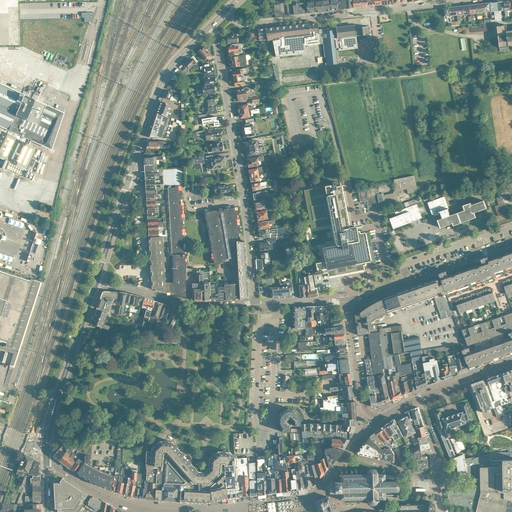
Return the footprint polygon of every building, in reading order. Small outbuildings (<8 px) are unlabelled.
[(314,0),(310,0),(311,2),(307,3),(308,13),(316,12),(314,0)] [(324,11),(322,0),(318,0),(319,2),(316,2),(317,12),(324,11)] [(331,11),(329,0),(322,0),(324,11),(331,11)] [(339,10),(337,0),(330,0),(332,11),(339,10)] [(361,7),(360,0),(353,0),(354,8),(361,7)] [(318,33),(317,23),(265,29),(266,37),(267,40),(284,37),(308,34),(311,56),(320,55),(317,33),(318,33)] [(511,29),(507,30),(506,24),(497,25),(498,39),(500,52),(509,51),(508,44),(508,42),(511,42),(511,29)] [(370,35),(369,26),(358,28),(355,29),(354,25),(335,27),(336,30),(336,31),(337,38),(370,35)] [(266,37),(265,29),(258,30),(258,36),(259,38),(266,37)] [(334,45),(334,39),(333,31),(333,30),(323,31),(323,32),(322,32),(322,33),(323,32),(324,45),(323,45),(324,58),(326,58),(326,63),(325,63),(325,66),(337,64),(335,48),(335,49),(335,45),(334,45)] [(227,44),(237,43),(236,33),(233,33),(233,35),(229,35),(229,36),(227,36),(227,37),(227,40),(226,40),(227,43),(227,44)] [(228,53),(233,53),(234,55),(239,55),(239,53),(241,53),(240,48),(242,47),(242,44),(231,45),(231,46),(228,47),(228,50),(227,51),(227,52),(227,53),(228,53)] [(198,51),(201,55),(205,60),(207,58),(208,59),(211,57),(206,49),(206,48),(205,47),(204,47),(202,49),(201,49),(200,49),(199,49),(198,50),(198,51)] [(246,55),(240,56),(231,58),(231,59),(230,59),(230,60),(231,63),(230,64),(230,66),(231,66),(231,67),(232,67),(239,66),(239,65),(241,65),(241,66),(246,65),(246,62),(246,55)] [(186,68),(182,71),(180,69),(177,72),(174,75),(177,77),(179,76),(186,75),(187,69),(191,68),(194,65),(195,66),(198,65),(196,63),(190,58),(188,60),(188,61),(187,60),(186,62),(185,63),(186,63),(185,64),(184,65),(184,66),(186,68)] [(312,64),(281,66),(283,84),(313,82),(312,64)] [(208,65),(200,66),(200,71),(203,70),(204,74),(208,74),(208,73),(214,72),(214,71),(214,69),(213,68),(213,65),(208,66),(208,65)] [(11,66),(6,77),(15,82),(18,76),(16,75),(18,69),(11,66)] [(233,76),(233,78),(243,76),(242,73),(248,72),(247,68),(234,70),(235,72),(233,72),(232,72),(232,73),(232,76),(233,76)] [(249,78),(249,77),(249,75),(243,76),(233,78),(234,82),(233,82),(234,86),(235,87),(235,86),(239,86),(242,86),(245,86),(244,81),(245,80),(245,79),(249,78)] [(203,77),(203,76),(198,77),(199,82),(204,81),(204,84),(215,83),(215,82),(216,82),(215,78),(214,76),(211,77),(210,76),(203,77)] [(0,83),(0,125),(23,136),(24,133),(25,134),(24,137),(51,149),(63,113),(0,83)] [(214,87),(214,86),(213,84),(196,87),(198,95),(215,92),(215,91),(215,90),(216,90),(216,89),(216,88),(216,87),(215,87),(214,87)] [(245,89),(236,90),(236,93),(236,94),(236,97),(237,97),(238,102),(243,101),(243,100),(247,99),(246,93),(250,93),(249,89),(245,90),(245,89)] [(172,93),(165,90),(163,98),(169,100),(173,101),(174,98),(172,97),(173,94),(172,93)] [(169,112),(171,105),(161,102),(157,113),(171,118),(174,119),(177,120),(178,121),(182,122),(181,113),(177,113),(177,116),(169,112)] [(217,113),(216,106),(202,109),(202,112),(206,111),(206,115),(217,113)] [(253,116),(252,113),(259,112),(259,109),(256,109),(239,112),(240,114),(239,114),(240,117),(240,118),(249,117),(249,116),(253,116)] [(157,113),(149,138),(165,138),(166,133),(167,131),(169,127),(169,125),(171,120),(171,118),(157,113)] [(218,120),(218,119),(217,119),(217,120),(216,120),(216,117),(201,119),(202,125),(214,123),(214,127),(219,126),(218,120)] [(253,119),(245,120),(246,125),(243,126),(242,126),(242,131),(241,131),(242,133),(243,133),(242,134),(242,136),(243,136),(243,137),(247,137),(253,136),(252,126),(254,126),(253,119)] [(211,129),(195,132),(196,136),(205,135),(206,141),(217,139),(216,138),(221,137),(220,130),(211,131),(211,129)] [(32,158),(36,148),(16,139),(17,139),(16,138),(0,130),(0,157),(6,160),(2,168),(6,170),(10,162),(27,169),(28,165),(32,167),(36,160),(32,158)] [(282,135),(274,136),(275,140),(279,140),(280,146),(284,145),(282,135)] [(246,147),(246,150),(264,147),(263,144),(257,145),(257,141),(253,141),(253,140),(248,141),(248,142),(244,143),(244,148),(246,147)] [(206,149),(207,153),(222,150),(222,152),(222,151),(223,151),(223,150),(224,150),(223,146),(222,146),(222,143),(204,146),(204,149),(206,149)] [(247,152),(246,153),(246,155),(247,155),(247,156),(259,154),(265,153),(264,150),(264,147),(246,150),(247,152)] [(213,159),(213,156),(213,155),(206,156),(194,158),(195,164),(206,162),(211,161),(212,163),(210,163),(211,168),(213,168),(213,170),(218,169),(224,168),(224,167),(227,166),(227,163),(225,163),(224,157),(223,158),(223,157),(213,159)] [(163,159),(162,156),(144,157),(144,166),(156,165),(156,160),(163,159)] [(248,163),(247,163),(248,163),(247,164),(247,166),(248,166),(248,167),(259,165),(258,161),(263,160),(263,157),(247,159),(248,163)] [(156,165),(144,166),(145,174),(162,173),(162,170),(165,170),(165,168),(157,169),(156,165)] [(262,167),(257,168),(257,169),(249,170),(249,173),(249,174),(249,175),(250,175),(250,176),(258,175),(258,172),(262,171),(262,167)] [(414,176),(394,180),(396,189),(393,192),(384,194),(383,192),(379,193),(378,186),(358,190),(360,203),(364,202),(365,204),(367,203),(368,209),(386,205),(385,204),(399,201),(397,195),(400,194),(399,191),(407,189),(408,193),(417,191),(414,176)] [(261,190),(260,186),(266,186),(266,182),(251,184),(252,188),(251,188),(251,190),(252,190),(252,191),(261,190)] [(323,186),(304,190),(311,229),(332,224),(335,239),(336,246),(322,249),(325,267),(324,267),(323,262),(321,262),(320,262),(319,263),(319,262),(318,262),(318,263),(317,263),(317,262),(317,263),(315,263),(317,271),(314,272),(315,275),(325,273),(325,272),(327,272),(328,277),(328,276),(363,270),(364,270),(363,265),(365,265),(365,262),(369,261),(366,243),(363,232),(359,233),(359,230),(356,231),(355,226),(348,228),(344,205),(343,206),(342,202),(343,202),(340,185),(336,186),(335,182),(332,182),(332,185),(324,186),(324,187),(323,186)] [(230,189),(229,189),(229,186),(224,186),(224,185),(214,187),(214,191),(220,190),(220,194),(230,192),(231,191),(231,190),(231,189),(230,189)] [(184,244),(184,235),(183,235),(182,229),(183,229),(183,220),(182,220),(181,214),(182,214),(182,205),(181,205),(180,200),(182,199),(181,191),(178,191),(178,186),(175,186),(175,188),(163,189),(164,200),(164,203),(165,206),(165,212),(165,215),(165,219),(166,223),(166,224),(166,230),(167,236),(167,242),(168,257),(168,262),(169,277),(170,292),(170,293),(171,293),(171,295),(186,299),(185,256),(185,254),(185,250),(183,250),(183,244),(184,244)] [(22,187),(18,195),(26,199),(30,191),(22,187)] [(500,193),(497,211),(505,210),(507,224),(511,222),(511,188),(502,190),(502,191),(501,191),(501,192),(500,193)] [(253,200),(265,198),(265,195),(268,194),(267,190),(257,192),(258,193),(253,194),(253,197),(252,197),(253,200)] [(476,218),(475,213),(487,208),(484,200),(483,201),(484,201),(472,205),(471,203),(463,206),(465,210),(451,215),(449,208),(447,209),(443,197),(444,197),(427,203),(428,203),(429,202),(433,214),(432,215),(433,215),(434,217),(433,217),(434,217),(441,214),(443,218),(438,220),(441,228),(453,224),(454,226),(476,218)] [(415,199),(404,203),(406,208),(417,204),(415,199)] [(256,210),(265,209),(269,208),(268,204),(267,201),(253,203),(254,209),(255,209),(255,210),(256,210)] [(422,218),(420,212),(417,204),(406,208),(396,212),(397,216),(390,219),(394,229),(413,222),(413,221),(422,218)] [(235,207),(229,208),(224,209),(222,210),(221,208),(220,209),(225,239),(230,238),(240,237),(242,236),(241,233),(240,233),(238,225),(240,225),(239,219),(237,219),(236,210),(237,210),(237,207),(235,207)] [(271,211),(271,208),(269,208),(265,209),(265,212),(255,213),(256,217),(257,217),(257,220),(257,221),(267,219),(266,215),(270,215),(270,212),(271,211)] [(225,239),(220,209),(219,209),(219,210),(217,211),(217,210),(205,212),(205,213),(206,212),(207,215),(205,215),(207,224),(208,224),(209,230),(208,230),(209,239),(210,238),(212,244),(210,245),(212,253),(213,253),(214,259),(213,259),(214,264),(226,262),(225,259),(229,258),(229,267),(236,266),(234,240),(231,240),(230,238),(225,239)] [(258,228),(258,229),(267,229),(267,224),(273,224),(273,220),(262,222),(262,223),(258,223),(258,226),(257,226),(257,228),(258,228)] [(263,231),(258,231),(259,238),(270,237),(270,238),(277,238),(276,229),(271,229),(263,230),(263,231)] [(163,242),(167,242),(167,236),(148,238),(149,248),(163,247),(163,242)] [(267,243),(259,243),(259,244),(260,251),(261,251),(268,250),(272,250),(271,246),(271,243),(275,243),(274,239),(266,240),(266,241),(267,243)] [(244,244),(244,241),(239,241),(236,241),(240,300),(242,300),(242,299),(242,297),(244,297),(244,299),(248,299),(247,296),(248,296),(247,296),(244,244)] [(164,257),(163,247),(149,248),(150,258),(164,257)] [(268,252),(268,250),(261,251),(261,253),(260,253),(260,260),(262,260),(265,260),(265,264),(271,264),(270,259),(269,259),(269,252),(268,252)] [(511,271),(511,252),(496,258),(489,260),(487,257),(484,258),(481,259),(481,261),(476,263),(477,267),(450,276),(448,277),(446,271),(439,274),(440,277),(441,277),(447,296),(456,293),(459,292),(462,291),(468,289),(471,288),(474,286),(480,284),(483,283),(486,282),(492,280),(495,279),(495,280),(496,280),(495,277),(497,276),(503,274),(506,273),(509,272),(511,271)] [(164,262),(168,262),(168,257),(164,257),(150,258),(150,268),(164,267),(164,262)] [(165,277),(164,267),(150,268),(151,278),(165,277)] [(12,348),(34,280),(0,268),(0,341),(6,344),(5,346),(12,348)] [(203,301),(203,276),(203,271),(197,271),(197,277),(199,277),(199,284),(192,284),(192,300),(192,301),(193,301),(203,301)] [(318,296),(317,288),(316,288),(314,288),(311,275),(308,276),(312,297),(318,296)] [(312,297),(308,276),(307,276),(306,276),(303,277),(303,278),(306,298),(312,297)] [(170,292),(169,277),(165,277),(151,278),(151,289),(155,289),(155,290),(166,293),(166,292),(170,292)] [(281,298),(280,287),(271,287),(271,283),(270,277),(262,279),(263,284),(266,284),(267,292),(270,292),(270,298),(281,298)] [(406,308),(434,298),(439,313),(442,312),(445,311),(448,310),(449,310),(449,308),(451,308),(447,296),(441,277),(440,277),(397,292),(402,306),(405,305),(406,308),(403,309),(403,310),(404,311),(405,311),(406,311),(406,310),(406,309),(406,308)] [(293,290),(292,281),(285,282),(285,283),(281,284),(280,280),(280,287),(281,298),(292,297),(291,290),(293,290)] [(511,292),(511,289),(509,281),(507,281),(506,280),(503,282),(507,294),(511,292)] [(218,300),(218,294),(217,294),(216,282),(210,282),(211,301),(218,300)] [(223,283),(223,287),(223,290),(225,290),(225,300),(236,300),(235,284),(227,284),(227,283),(223,283)] [(488,290),(486,291),(489,302),(496,300),(491,288),(488,289),(488,290)] [(120,300),(120,292),(104,291),(102,293),(100,298),(117,299),(117,300),(120,300)] [(489,302),(486,291),(483,292),(483,291),(479,292),(483,304),(489,302)] [(124,303),(127,293),(120,292),(120,300),(119,304),(120,305),(118,314),(121,315),(122,312),(124,303)] [(402,306),(397,292),(392,294),(391,294),(383,297),(376,301),(370,304),(364,308),(357,313),(356,314),(355,315),(355,316),(358,336),(369,334),(380,332),(379,329),(378,325),(374,325),(374,323),(379,320),(385,317),(390,314),(393,313),(394,314),(395,314),(395,315),(396,314),(397,314),(397,313),(396,312),(398,311),(403,309),(402,306)] [(483,304),(479,292),(476,293),(476,294),(474,295),(478,306),(483,304)] [(130,304),(132,294),(127,293),(124,303),(130,304)] [(140,306),(143,297),(132,294),(130,304),(137,306),(137,305),(140,306)] [(478,306),(474,295),(472,296),(471,295),(467,296),(472,308),(478,306)] [(472,308),(467,296),(464,297),(464,298),(462,299),(466,310),(472,308)] [(146,309),(150,299),(144,297),(141,307),(146,309)] [(117,310),(119,304),(120,300),(117,300),(117,299),(100,298),(97,308),(109,312),(116,314),(117,310)] [(148,322),(155,301),(150,299),(146,309),(143,320),(148,322)] [(466,310),(462,299),(460,300),(459,299),(455,300),(459,312),(466,310)] [(157,321),(163,304),(156,301),(151,317),(155,318),(154,320),(157,321)] [(162,321),(167,306),(163,304),(157,321),(156,324),(154,329),(157,330),(157,329),(160,320),(162,321)] [(168,315),(166,319),(168,320),(167,321),(171,323),(171,324),(178,326),(182,316),(177,314),(180,308),(173,306),(169,316),(168,315)] [(322,306),(315,306),(316,321),(320,320),(321,323),(320,323),(321,331),(324,331),(324,329),(323,322),(322,311),(322,306)] [(323,311),(322,311),(323,322),(331,321),(330,311),(328,311),(327,306),(323,306),(323,311)] [(306,318),(305,307),(301,307),(296,307),(294,307),(293,308),(293,310),(293,311),(294,320),(293,320),(293,328),(306,328),(306,335),(317,334),(317,332),(316,320),(314,320),(308,321),(307,318),(306,318)] [(308,321),(314,320),(313,312),(315,312),(314,307),(306,307),(307,318),(308,321)] [(109,313),(96,309),(94,316),(104,320),(106,314),(109,315),(109,313)] [(511,315),(463,332),(467,346),(473,344),(475,348),(470,350),(469,348),(462,350),(464,353),(468,364),(468,365),(469,366),(468,366),(468,367),(469,367),(470,369),(469,369),(469,370),(470,370),(470,369),(475,367),(475,368),(476,368),(476,367),(478,366),(481,365),(482,365),(481,365),(487,363),(488,363),(487,362),(490,362),(490,361),(493,360),(499,358),(499,359),(499,358),(502,357),(501,357),(505,356),(505,355),(510,353),(511,354),(511,353),(511,352),(511,315)] [(102,324),(104,320),(94,316),(91,324),(99,326),(98,328),(101,329),(101,327),(108,330),(109,326),(102,324)] [(342,319),(331,321),(323,322),(324,329),(343,325),(342,319)] [(343,325),(324,329),(324,331),(321,331),(317,332),(317,334),(330,333),(344,333),(343,325)] [(410,392),(418,389),(416,381),(412,361),(413,361),(411,350),(405,351),(403,341),(404,341),(401,325),(379,329),(380,332),(380,335),(391,333),(397,367),(399,366),(400,377),(407,375),(410,392)] [(384,357),(380,335),(380,332),(369,334),(369,336),(372,358),(373,369),(375,385),(376,389),(377,405),(388,401),(390,401),(387,387),(384,374),(383,368),(385,368),(384,357)] [(345,338),(344,333),(330,333),(330,337),(323,338),(323,341),(331,341),(331,340),(332,340),(335,340),(343,339),(345,338)] [(389,369),(391,378),(388,378),(389,382),(392,400),(402,396),(397,367),(391,333),(380,335),(384,357),(385,368),(386,368),(387,369),(389,369)] [(152,334),(148,334),(149,342),(157,343),(156,348),(179,349),(176,341),(175,342),(167,341),(167,337),(162,336),(162,337),(153,336),(152,334)] [(423,357),(422,350),(420,338),(404,341),(403,341),(405,351),(411,350),(413,361),(412,361),(416,381),(418,389),(428,385),(423,357)] [(347,351),(346,344),(335,345),(336,349),(321,350),(321,353),(323,353),(336,352),(347,351)] [(348,358),(347,351),(336,352),(323,353),(324,357),(326,357),(326,360),(327,360),(331,360),(336,359),(338,359),(338,358),(348,358)] [(467,364),(465,365),(462,352),(458,353),(458,355),(455,356),(459,374),(466,371),(470,370),(469,370),(469,369),(470,369),(469,367),(468,367),(468,366),(469,366),(468,365),(468,364),(467,364)] [(459,374),(455,354),(448,355),(452,376),(459,374)] [(435,360),(435,358),(430,359),(429,356),(426,356),(423,357),(428,385),(435,383),(442,380),(438,360),(435,360)] [(377,405),(376,389),(373,389),(373,385),(375,385),(373,369),(372,358),(365,359),(368,379),(369,379),(369,385),(369,386),(372,406),(377,405)] [(327,364),(323,365),(323,368),(344,366),(344,365),(348,364),(348,359),(338,359),(336,359),(331,360),(327,360),(327,364)] [(451,377),(450,370),(449,370),(447,360),(443,360),(444,365),(440,366),(443,380),(447,378),(451,377)] [(323,372),(333,371),(334,374),(336,374),(336,373),(338,373),(345,373),(349,372),(349,371),(349,368),(348,364),(344,365),(344,366),(323,368),(323,372)] [(511,369),(509,371),(506,372),(502,374),(505,384),(509,382),(510,385),(504,387),(510,405),(511,403),(511,401),(509,392),(511,391),(511,392),(511,391),(511,369)] [(352,385),(350,374),(338,374),(338,373),(336,373),(336,374),(336,377),(339,377),(341,387),(352,385)] [(510,405),(504,387),(500,375),(500,374),(488,379),(485,380),(486,384),(491,402),(493,408),(494,408),(505,404),(506,407),(510,406),(510,405)] [(403,395),(410,392),(407,375),(400,377),(403,395)] [(334,378),(322,378),(323,392),(327,392),(327,383),(334,383),(334,378)] [(491,402),(486,384),(485,380),(471,385),(481,412),(487,411),(487,412),(488,413),(489,413),(490,413),(490,412),(490,411),(489,409),(494,408),(493,408),(491,402)] [(352,387),(352,385),(341,387),(329,388),(330,392),(339,390),(340,395),(327,397),(328,400),(333,400),(339,400),(354,398),(354,396),(353,396),(352,387)] [(355,419),(354,402),(339,403),(339,400),(333,400),(328,400),(323,400),(323,407),(320,408),(320,415),(336,414),(336,415),(342,418),(344,418),(348,419),(355,419)] [(440,411),(434,413),(438,426),(436,427),(442,441),(448,457),(450,461),(453,460),(452,460),(453,460),(457,458),(446,429),(445,428),(446,428),(446,429),(467,423),(466,422),(472,420),(473,420),(470,412),(467,403),(461,405),(463,412),(443,419),(440,411)] [(418,407),(411,410),(413,415),(417,428),(416,428),(420,427),(418,419),(421,418),(418,407)] [(495,410),(498,418),(503,416),(500,408),(495,410)] [(297,412),(295,411),(294,410),(291,409),(289,409),(287,409),(285,410),(283,411),(282,412),(280,413),(279,414),(279,415),(278,416),(278,418),(278,420),(278,422),(278,424),(279,426),(280,428),(281,429),(290,429),(297,429),(301,429),(301,424),(301,421),(301,420),(301,418),(300,417),(299,415),(298,413),(297,412)] [(343,425),(354,426),(354,424),(355,419),(348,419),(342,418),(337,415),(337,417),(337,418),(338,419),(339,419),(343,421),(343,422),(343,425)] [(415,432),(410,421),(408,417),(398,422),(406,437),(409,435),(411,439),(415,437),(415,436),(417,435),(415,432)] [(397,424),(395,419),(385,426),(392,436),(394,440),(400,436),(400,437),(403,436),(397,424)] [(210,427),(201,426),(201,435),(210,436),(210,427)] [(392,436),(385,426),(381,428),(388,440),(389,443),(390,445),(399,460),(400,463),(401,464),(404,463),(403,460),(402,454),(401,452),(399,449),(394,440),(392,436)] [(420,427),(416,428),(418,438),(419,445),(429,442),(428,443),(427,441),(426,439),(428,438),(427,438),(424,426),(420,427)] [(388,440),(381,428),(380,429),(376,432),(375,433),(383,443),(384,443),(386,445),(388,446),(390,445),(389,443),(388,440)] [(352,433),(339,432),(333,432),(327,431),(320,431),(314,430),(313,430),(308,431),(307,431),(308,439),(311,439),(321,439),(335,439),(349,439),(352,433)] [(383,443),(375,433),(370,437),(376,443),(376,444),(377,444),(380,447),(383,449),(385,447),(386,449),(389,447),(391,448),(395,454),(395,462),(400,463),(399,460),(390,445),(388,446),(386,445),(384,443),(383,443)] [(283,453),(282,437),(276,438),(276,444),(273,444),(274,448),(274,454),(283,453)] [(376,443),(370,437),(365,443),(378,451),(378,452),(383,456),(381,459),(395,462),(395,454),(391,448),(389,447),(386,449),(385,447),(383,449),(380,447),(377,444),(376,444),(376,443)] [(344,448),(349,440),(329,439),(328,444),(325,445),(323,445),(324,449),(330,448),(334,447),(341,448),(343,448),(344,448)] [(91,459),(91,448),(91,444),(90,444),(90,440),(86,440),(84,448),(83,450),(81,457),(83,457),(83,459),(86,460),(85,462),(87,463),(88,461),(89,461),(89,459),(90,459),(91,459)] [(224,471),(224,470),(224,465),(235,464),(234,460),(234,454),(232,454),(229,451),(217,450),(208,458),(208,461),(211,461),(210,470),(209,470),(208,468),(204,472),(198,471),(171,441),(160,441),(151,449),(151,451),(146,451),(146,452),(145,462),(146,468),(147,468),(157,468),(156,470),(153,499),(162,500),(163,485),(178,487),(179,485),(182,486),(183,487),(183,488),(182,501),(209,503),(209,502),(212,502),(212,501),(217,501),(217,500),(222,499),(227,498),(226,485),(225,477),(224,471)] [(318,441),(312,443),(312,452),(313,454),(321,452),(318,441)] [(423,457),(421,451),(430,448),(429,442),(419,445),(412,448),(413,460),(417,461),(418,467),(420,467),(420,470),(421,470),(422,470),(423,470),(424,470),(425,470),(427,470),(426,467),(428,467),(428,456),(423,457)] [(378,451),(365,443),(358,452),(359,454),(369,456),(374,457),(375,457),(379,458),(378,459),(380,459),(381,459),(383,456),(378,452),(378,451)] [(409,449),(407,444),(399,449),(401,452),(402,454),(409,449)] [(82,462),(83,459),(83,457),(81,457),(83,450),(74,447),(73,448),(68,445),(67,447),(68,449),(59,461),(72,470),(76,474),(81,467),(83,462),(82,462)] [(68,449),(67,447),(63,451),(63,452),(59,449),(53,456),(59,461),(68,449)] [(332,464),(340,454),(343,450),(335,449),(331,450),(330,448),(324,449),(329,467),(332,464)] [(312,482),(313,486),(318,480),(316,470),(313,454),(312,452),(312,450),(306,452),(306,454),(308,465),(312,482)] [(125,477),(126,472),(127,468),(120,467),(121,459),(120,459),(121,455),(121,451),(117,451),(117,467),(118,467),(117,472),(119,473),(116,487),(117,488),(116,492),(122,494),(125,477)] [(318,480),(324,473),(323,470),(321,462),(320,459),(325,457),(323,451),(321,452),(313,454),(316,470),(318,480)] [(470,487),(469,488),(468,488),(451,488),(451,491),(448,491),(449,504),(477,511),(476,511),(511,511),(511,452),(491,453),(474,458),(474,457),(464,459),(464,455),(457,458),(453,460),(455,462),(457,464),(458,467),(459,470),(458,470),(458,471),(457,471),(457,472),(458,472),(458,473),(459,473),(459,475),(465,475),(467,475),(467,476),(468,476),(470,476),(471,477),(472,478),(473,479),(473,480),(473,481),(474,482),(473,483),(473,484),(472,485),(472,486),(471,487),(470,487)] [(29,462),(31,457),(24,453),(17,470),(16,473),(22,476),(23,474),(28,461),(29,462)] [(308,465),(306,454),(304,454),(299,455),(301,470),(304,489),(313,486),(312,482),(308,465)] [(301,470),(299,455),(287,456),(287,463),(293,462),(294,462),(295,465),(294,465),(294,468),(295,468),(296,470),(298,489),(304,489),(301,470)] [(29,473),(34,459),(31,457),(29,462),(28,461),(23,474),(22,476),(18,484),(20,485),(18,491),(21,492),(26,480),(28,476),(28,474),(29,473)] [(248,485),(247,458),(234,458),(235,464),(235,470),(236,476),(237,486),(238,486),(240,485),(240,487),(242,487),(242,496),(250,496),(249,485),(248,485)] [(40,474),(40,468),(40,462),(34,459),(29,473),(28,474),(40,474)] [(115,476),(114,475),(109,474),(104,472),(99,470),(94,467),(91,465),(87,463),(85,462),(86,460),(83,459),(82,462),(83,462),(81,467),(76,474),(79,476),(83,478),(84,479),(87,480),(93,483),(94,484),(95,484),(98,486),(101,487),(103,488),(103,487),(104,488),(111,490),(112,487),(111,487),(115,476)] [(288,470),(287,463),(280,463),(280,462),(278,462),(278,460),(276,461),(276,462),(275,463),(275,469),(281,470),(281,471),(283,491),(290,490),(288,470)] [(287,463),(288,470),(290,490),(297,489),(295,469),(294,469),(293,462),(287,463)] [(156,470),(157,468),(147,468),(146,480),(147,480),(146,493),(145,498),(148,499),(153,499),(156,470)] [(400,484),(399,484),(399,483),(399,482),(399,483),(398,482),(397,482),(396,482),(396,475),(384,476),(384,474),(383,474),(383,473),(382,473),(382,474),(378,474),(377,474),(377,473),(376,472),(376,471),(375,470),(374,470),(374,469),(373,469),(372,468),(371,468),(371,469),(370,469),(369,469),(368,470),(367,470),(367,471),(366,472),(366,473),(366,474),(364,474),(361,474),(359,474),(356,474),(355,474),(351,475),(351,474),(350,474),(350,475),(346,475),(346,474),(345,474),(345,475),(341,475),(341,474),(340,474),(340,475),(339,475),(339,482),(333,482),(333,493),(339,493),(339,500),(341,500),(342,500),(346,500),(347,500),(350,500),(352,500),(355,500),(357,500),(356,500),(360,500),(361,500),(361,499),(365,499),(365,500),(366,500),(367,500),(367,501),(367,502),(368,503),(368,504),(369,504),(370,504),(371,505),(372,505),(373,505),(374,504),(375,504),(376,504),(377,505),(383,505),(383,499),(384,499),(385,499),(385,497),(397,497),(397,491),(398,490),(399,489),(399,490),(400,489),(400,488),(400,487),(400,486),(400,485),(400,484)] [(133,497),(136,475),(136,472),(136,469),(131,469),(130,471),(129,478),(127,496),(133,497)] [(275,471),(275,469),(274,469),(273,469),(271,470),(270,470),(269,470),(268,471),(270,475),(266,475),(267,494),(276,493),(275,471)] [(40,485),(40,475),(30,475),(30,486),(32,485),(40,485)] [(236,476),(225,477),(226,485),(227,498),(238,497),(237,486),(236,476)] [(56,482),(53,483),(54,503),(55,505),(55,507),(57,506),(57,511),(60,511),(61,511),(62,511),(78,511),(85,502),(82,500),(83,499),(84,500),(86,497),(86,498),(87,497),(81,493),(82,491),(62,478),(60,480),(59,479),(56,481),(56,482)] [(182,501),(183,488),(183,487),(182,486),(179,485),(178,487),(163,485),(162,500),(182,502),(182,501)] [(17,491),(16,490),(13,489),(11,497),(6,495),(4,503),(9,504),(11,498),(14,499),(17,491)] [(101,501),(96,498),(95,498),(94,498),(93,497),(91,500),(89,499),(89,500),(84,507),(92,511),(99,511),(102,501),(101,501)] [(328,497),(315,502),(318,511),(328,511),(333,510),(328,497)] [(106,511),(109,504),(102,501),(99,511),(106,511)] [(434,511),(434,504),(434,503),(433,503),(433,502),(432,502),(431,502),(430,502),(430,503),(429,503),(429,504),(429,505),(409,505),(409,504),(406,504),(406,505),(401,505),(400,505),(399,506),(398,507),(397,508),(397,509),(397,510),(397,511),(398,511),(434,511)]
